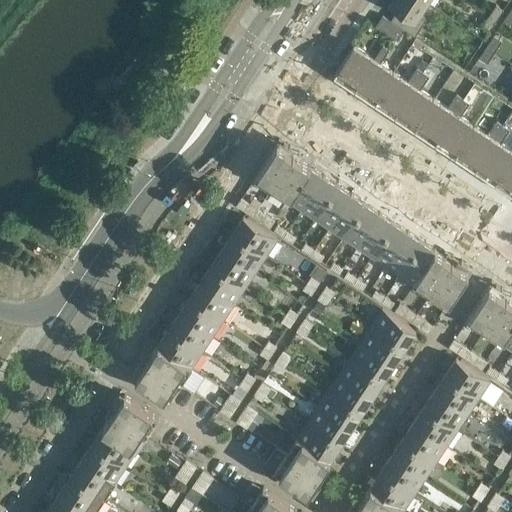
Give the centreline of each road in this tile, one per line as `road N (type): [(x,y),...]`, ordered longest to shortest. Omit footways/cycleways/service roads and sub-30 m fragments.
road 1 (unclassified): [(0,412),(137,210),(205,138),(251,71)]
road 2 (unclassified): [(235,59),(45,315),(0,309)]
road 3 (residential): [(113,374),(297,100)]
road 4 (unclassified): [(507,235),(297,100)]
road 5 (residential): [(318,511),(113,374)]
road 6 (residential): [(23,511),(113,374)]
road 7 (residential): [(297,100),(369,0)]
